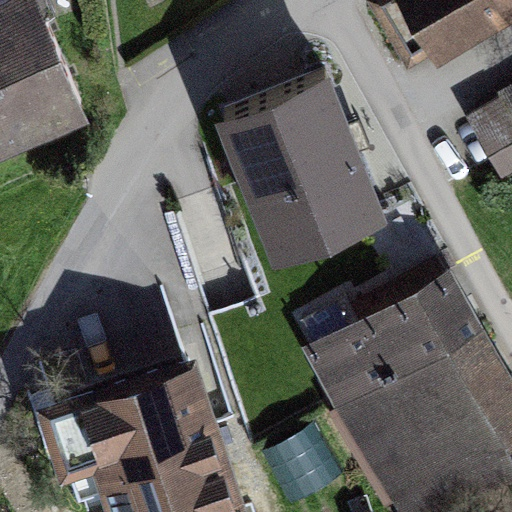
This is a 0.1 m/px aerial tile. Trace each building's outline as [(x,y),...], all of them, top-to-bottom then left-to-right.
[(0,0),(0,131),(75,101),(32,0),(0,0)] [(511,1),(511,0),(381,0),(417,59),(511,1)] [(389,204),(339,76),(245,113),(295,241),(389,204)] [(417,511),(511,460),(511,376),(448,260),(309,336),(404,511),(417,511)] [(248,511),(192,342),(50,389),(81,482),(105,474),(117,511),(248,511)]
